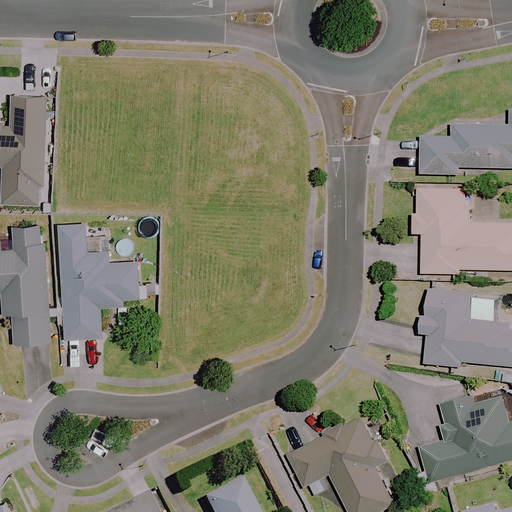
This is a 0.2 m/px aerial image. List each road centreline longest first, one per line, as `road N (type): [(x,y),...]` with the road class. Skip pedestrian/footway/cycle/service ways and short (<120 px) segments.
road 1 (residential): [(190,412),(297,370),(321,354),(341,322),(346,73)]
road 2 (residential): [(190,412),(58,410),(45,427),(44,451),(69,472),(95,472),(151,438)]
road 3 (residential): [(0,15),(294,21)]
